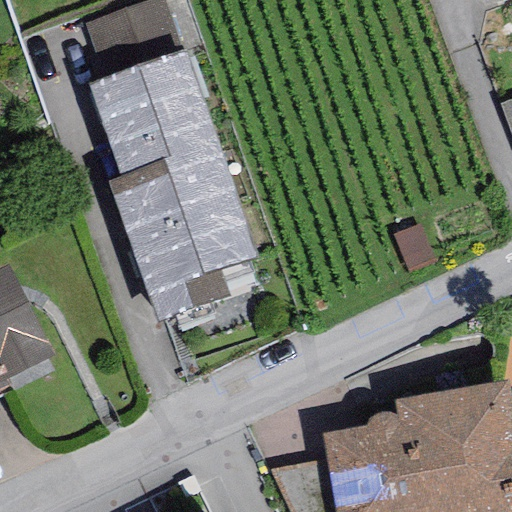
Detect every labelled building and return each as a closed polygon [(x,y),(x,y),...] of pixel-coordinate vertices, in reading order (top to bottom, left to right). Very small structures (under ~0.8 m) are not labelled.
[(185,51),(88,85),(120,177),(108,181),(157,321),(228,297),(219,270),(256,257),(185,51)] [(511,100),(499,105),(511,140),(511,100)] [(8,264),(0,268),(0,384),(55,356),(8,264)] [(364,427),(321,434),(326,461),(334,511),(511,511),(511,402),(508,380),(393,401),(395,417),(389,414),(382,414),(373,418),(366,422),(364,427)] [(334,511),(326,461),(271,471),(289,511),(334,511)]
